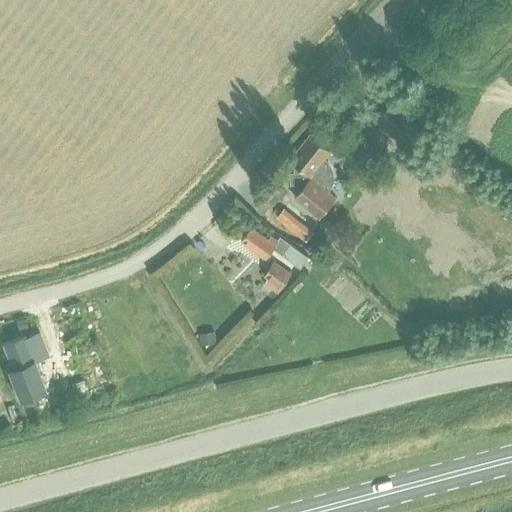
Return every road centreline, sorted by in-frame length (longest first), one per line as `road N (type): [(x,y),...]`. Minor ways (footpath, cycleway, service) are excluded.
road 1 (residential): [(0,500),(511,369)]
road 2 (unclassified): [(0,306),(152,256),(227,187),(395,0)]
road 3 (primary): [(316,511),(511,460)]
